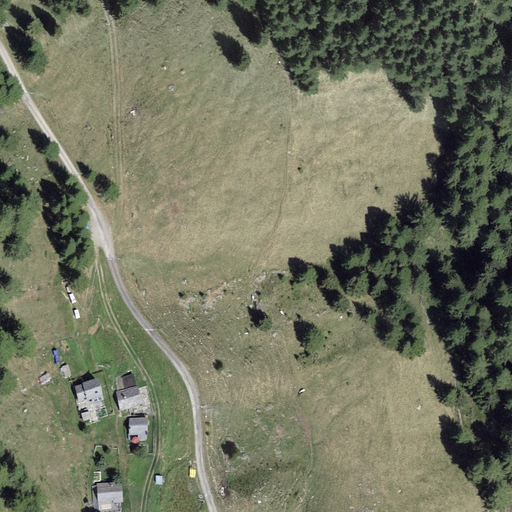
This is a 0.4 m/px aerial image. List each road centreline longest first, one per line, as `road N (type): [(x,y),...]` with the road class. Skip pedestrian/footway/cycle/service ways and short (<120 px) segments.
road 1 (unclassified): [(212,511),(189,386),(125,297),(87,197),(0,46)]
road 2 (track): [(143,511),(157,447),(155,401),(107,307),(101,234)]
